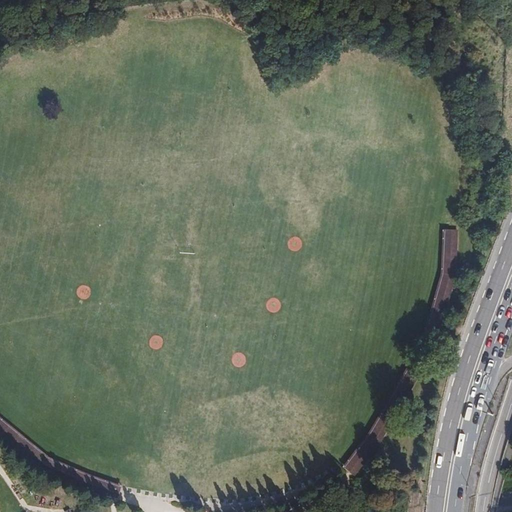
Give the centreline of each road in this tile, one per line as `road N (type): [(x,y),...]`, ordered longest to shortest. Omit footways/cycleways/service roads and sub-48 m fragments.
road 1 (primary): [(511,240),(451,407),(434,511)]
road 2 (primary): [(455,511),(478,408),(511,314)]
road 3 (motorway): [(479,511),(511,389)]
